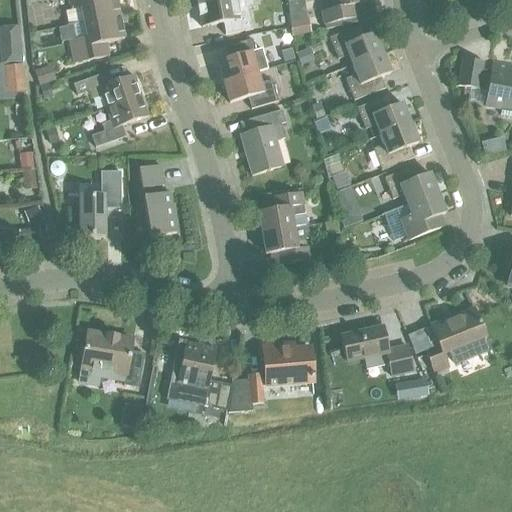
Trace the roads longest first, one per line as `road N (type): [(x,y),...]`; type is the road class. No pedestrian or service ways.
road 1 (residential): [(225,307),(293,308),(399,284),(445,265),(463,243),(471,198),(415,55)]
road 2 (residential): [(225,307),(227,253),(153,0)]
road 3 (residential): [(0,288),(57,279),(114,283),(225,307)]
